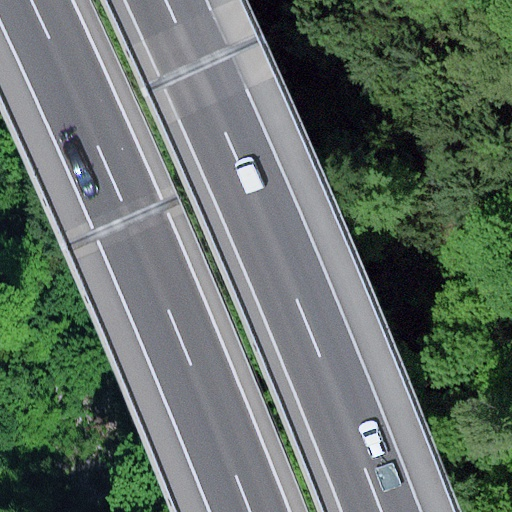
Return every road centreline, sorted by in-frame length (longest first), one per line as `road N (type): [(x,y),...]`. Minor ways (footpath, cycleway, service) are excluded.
road 1 (motorway): [(29,0),(132,222),(248,511)]
road 2 (motorway): [(385,511),(169,0)]
